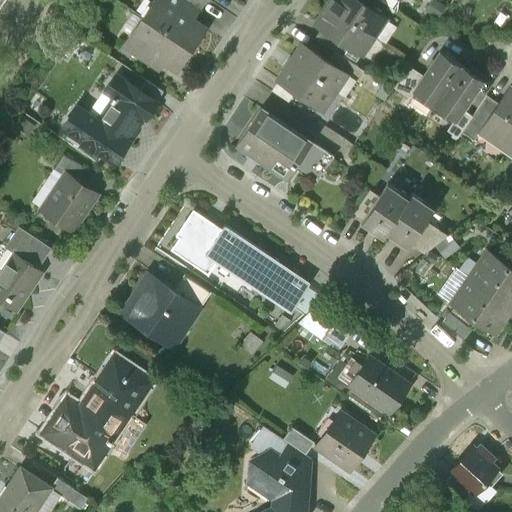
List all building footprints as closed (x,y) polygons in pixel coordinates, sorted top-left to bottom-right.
[(184,3),(180,0),(153,0),(158,2),(145,21),(188,50),(202,29),(177,13),(184,3)] [(204,0),(180,0),(184,3),(199,13),(207,1),(204,0)] [(372,12),(354,0),(332,0),(327,8),(372,38),(385,19),(373,11),(372,12)] [(379,2),(376,0),(354,0),(372,12),(373,11),(379,2)] [(372,38),(327,8),(315,26),(321,30),(325,33),(325,32),(349,48),(348,48),(360,56),(372,38)] [(188,50),(145,21),(133,39),(132,40),(150,52),(150,53),(175,69),(188,50)] [(349,48),(325,32),(325,33),(321,30),(314,40),(335,54),(341,58),(348,48),(349,48)] [(150,52),(132,40),(133,39),(129,36),(121,48),(143,63),(150,53),(150,52)] [(328,64),(303,47),(279,82),(322,111),(345,76),(328,64)] [(461,67),(440,53),(423,78),(413,94),(414,94),(434,108),(461,67)] [(341,58),(335,54),(328,64),(345,76),(346,75),(355,81),(362,72),(341,58)] [(461,67),(434,108),(454,122),(456,123),(463,112),(483,81),(461,67)] [(423,78),(408,68),(393,90),(409,101),(414,94),(413,94),(423,78)] [(156,102),(117,76),(90,116),(99,122),(99,124),(124,141),(126,142),(142,117),(145,119),(156,102)] [(511,89),(510,89),(499,106),(498,105),(483,127),(484,128),(511,146),(511,89)] [(472,118),(461,134),(474,143),(484,128),(483,127),(498,105),(486,97),(472,118)] [(78,109),(65,128),(77,135),(89,117),(78,109)] [(311,143),(261,109),(236,146),(287,179),(294,168),(310,145),(311,143)] [(472,118),(463,112),(456,123),(454,122),(447,133),(457,140),(461,134),(472,118)] [(124,141),(99,124),(99,122),(90,116),(89,117),(77,135),(76,137),(111,161),(124,141)] [(331,160),(310,145),(294,168),(315,182),(331,160)] [(64,156),(54,170),(64,177),(65,175),(78,184),(87,171),(64,156)] [(64,177),(43,209),(73,229),(95,195),(78,184),(65,175),(64,177)] [(363,220),(361,223),(383,238),(386,233),(409,199),(387,185),(379,196),(363,220)] [(379,196),(369,190),(353,214),(363,220),(379,196)] [(409,199),(386,233),(408,247),(410,244),(426,221),(434,209),(412,194),(409,199)] [(178,240),(171,251),(205,273),(214,260),(289,310),(308,282),(224,226),(219,233),(190,214),(175,237),(178,240)] [(448,235),(426,221),(410,244),(424,254),(448,235)] [(51,249),(19,227),(5,248),(13,253),(14,252),(38,268),(51,249)] [(13,253),(0,273),(0,301),(16,312),(43,272),(38,268),(14,252),(13,253)] [(511,304),(511,268),(487,252),(470,278),(511,306),(511,304)] [(210,292),(184,275),(173,290),(173,291),(192,304),(192,305),(199,309),(210,292)] [(153,276),(134,304),(131,302),(123,314),(169,345),(185,322),(182,320),(192,305),(192,304),(173,291),(173,290),(153,276)] [(511,306),(470,278),(452,303),(494,331),(511,306)] [(337,320),(317,307),(298,324),(322,342),(337,320)] [(449,313),(442,323),(464,339),(472,329),(449,313)] [(410,386),(369,357),(362,366),(349,386),(390,414),(410,386)] [(114,358),(80,408),(67,399),(44,433),(94,466),(151,381),(132,368),(131,369),(114,358)] [(338,378),(349,386),(362,366),(351,359),(338,378)] [(341,414),(318,447),(349,469),(372,435),(341,414)] [(314,442),(292,427),(283,440),(288,443),(306,455),(314,442)] [(306,455),(288,443),(280,454),(300,468),(301,467),(308,456),(306,455)] [(494,456),(482,445),(478,450),(471,444),(449,469),(474,491),(485,479),(490,484),(501,471),(489,461),(494,456)] [(280,456),(277,461),(264,452),(262,456),(252,461),(250,481),(270,494),(272,493),(276,495),(275,507),(271,511),(269,511),(305,511),(307,479),(301,475),(303,472),(306,473),(307,471),(301,467),(300,468),(280,454),(279,456),(280,456)] [(21,468),(0,498),(0,511),(34,511),(50,489),(51,488),(50,488),(21,468)] [(474,491),(449,469),(441,478),(466,500),(474,491)] [(87,498),(57,478),(50,488),(51,488),(50,489),(80,509),(87,498)] [(471,504),(490,484),(485,479),(474,491),(466,500),(471,504)]
